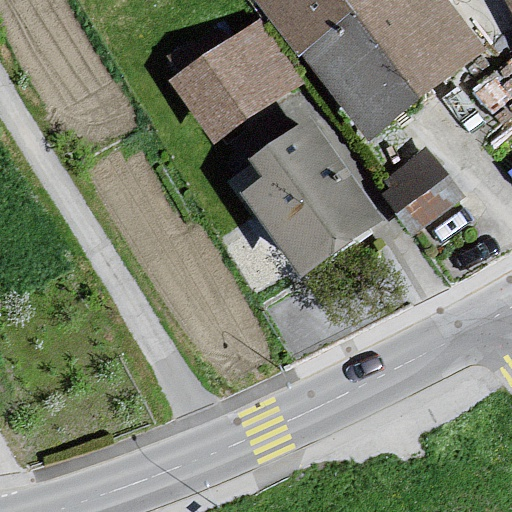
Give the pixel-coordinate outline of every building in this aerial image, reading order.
[(251,0),(376,153),(490,62),(439,0),(251,0)] [(260,31),(174,91),(218,155),(305,95),(260,31)] [(511,61),(471,94),(499,131),(511,120),(511,61)] [(313,128),(226,188),(302,298),(389,238),(313,128)] [(452,184),(397,223),(423,259),(478,219),(452,184)]
